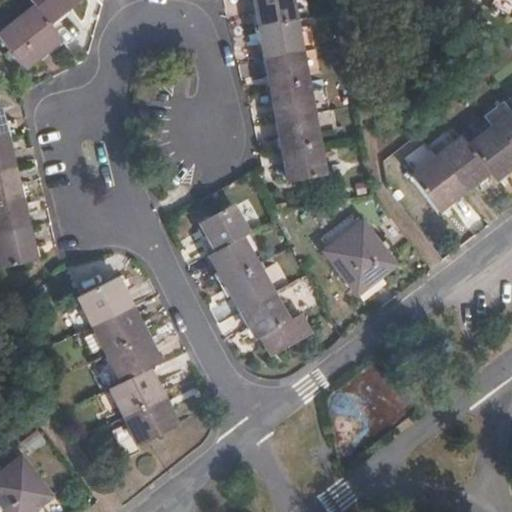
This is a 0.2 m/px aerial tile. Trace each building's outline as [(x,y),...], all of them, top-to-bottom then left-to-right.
[(30,0),(33,3),(0,28),(0,39),(21,65),(58,36),(46,21),(71,0),(30,0)] [(253,0),(284,170),(317,144),(312,111),(289,0),(253,0)] [(511,169),(511,114),(466,148),(461,140),(411,178),(437,213),(487,176),(493,184),(511,169)] [(0,265),(30,259),(0,132),(0,265)] [(321,170),(317,144),(284,170),(285,176),(321,170)] [(197,224),(203,233),(231,211),(229,206),(197,224)] [(231,211),(203,233),(214,253),(207,258),(253,341),(260,338),(272,359),(312,336),(300,316),(288,323),(241,238),(245,235),(231,211)] [(395,267),(361,224),(323,254),(356,297),(395,267)] [(78,298),(89,320),(104,310),(124,295),(116,279),(78,298)] [(104,310),(89,320),(120,385),(108,392),(137,450),(176,429),(147,371),(158,365),(124,295),(104,310)] [(0,475),(0,507),(1,509),(35,486),(18,462),(0,475)] [(35,486),(1,509),(3,511),(31,511),(47,501),(35,486)]
